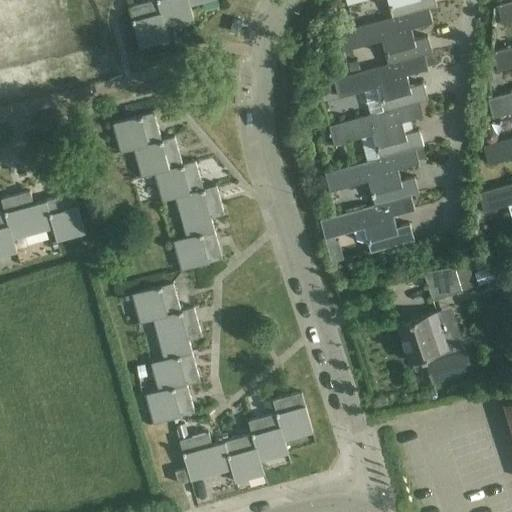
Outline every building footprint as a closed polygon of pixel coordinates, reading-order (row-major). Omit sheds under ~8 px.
[(165,27),(157,0),(156,0),(129,8),(141,48),(170,40),(166,27),(165,27)] [(189,6),(187,0),(157,0),(165,27),(166,27),(194,19),(190,6),(189,6)] [(346,0),(348,4),(361,0),(388,0),(393,17),(429,7),(437,5),(435,0),(346,0)] [(511,0),(497,5),(502,23),(511,20),(511,0)] [(412,28),(433,22),(429,7),(376,22),(338,32),(343,51),(382,40),(389,64),(424,54),(433,52),(428,36),(415,40),(412,28)] [(511,46),(493,52),(498,70),(511,66),(511,46)] [(407,75),(428,69),(424,54),(389,64),(333,80),(338,98),(365,90),(372,114),(420,101),(429,99),(424,82),(411,86),(407,75)] [(511,92),(488,99),(493,118),(511,112),(511,92)] [(403,122),(424,116),(420,101),(372,114),(368,115),(329,126),(334,145),(363,136),(370,161),(416,148),(424,145),(419,129),(406,133),(403,122)] [(122,152),(135,149),(162,141),(154,112),(114,124),(122,152)] [(183,165),(179,152),(175,137),(162,141),(135,149),(142,176),(156,173),(183,165)] [(511,138),(484,146),(489,164),(511,158),(511,138)] [(399,168),(420,162),(416,148),(370,161),(325,173),(331,196),(369,185),(375,206),(410,196),(419,193),(414,176),(402,180),(399,168)] [(204,189),(200,176),(196,161),(183,165),(156,173),(163,201),(176,197),(204,189)] [(511,184),(479,193),(484,211),(511,203),(511,184)] [(225,214),(221,200),(217,185),(204,189),(176,197),(188,237),(215,230),(212,218),(225,214)] [(53,228),(45,201),(34,204),(30,191),(1,199),(5,212),(13,239),(53,228)] [(86,234),(74,193),(45,201),(53,228),(57,242),(86,234)] [(393,217),(415,211),(410,196),(375,206),(321,221),(326,239),(363,229),(370,254),(414,242),(409,224),(396,228),(393,217)] [(13,239),(5,212),(0,213),(0,257),(16,252),(13,239)] [(223,259),(215,230),(188,237),(175,241),(183,270),(223,259)] [(457,273),(428,282),(433,299),(462,290),(457,273)] [(181,310),(173,282),(133,293),(140,321),(153,318),(181,310)] [(181,311),(181,310),(153,318),(164,358),(192,350),(189,339),(202,336),(194,307),(181,311)] [(445,334),(437,311),(399,323),(412,362),(425,358),(434,383),(474,370),(467,350),(456,354),(449,333),(445,334)] [(200,381),(192,350),(164,358),(151,361),(159,390),(159,391),(187,384),(200,381)] [(194,412),(187,384),(159,391),(159,390),(146,393),(154,422),(194,412)] [(254,407),(268,408),(270,393),(255,392),(254,407)] [(273,400),(276,414),(283,441),(285,440),(313,433),(302,392),(273,400)] [(283,441),(276,414),(248,421),(252,434),(259,461),(260,461),(288,454),(285,440),(283,441)] [(231,470),(224,442),(212,445),(209,432),(180,440),(191,480),(231,470)] [(259,461),(252,434),(224,442),(231,470),(234,482),(264,474),(260,461),(259,461)] [(187,468),(181,470),(178,471),(181,483),(191,480),(187,468)]
